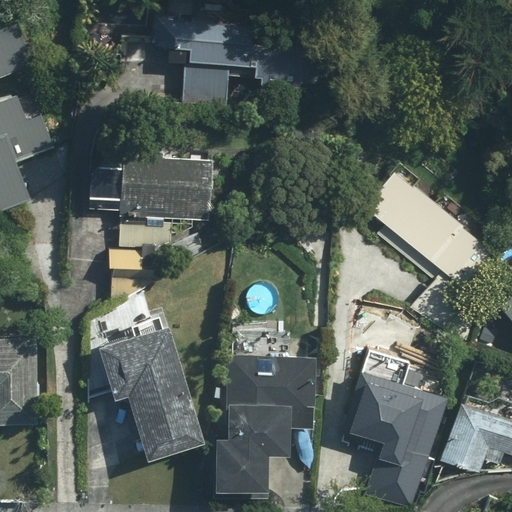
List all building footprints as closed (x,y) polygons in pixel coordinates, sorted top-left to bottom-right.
[(0,16),(0,68),(32,56),(14,11),(0,16)] [(222,104),(224,64),(251,65),(251,85),(287,86),(289,46),(240,44),(241,22),(150,18),(149,48),(184,49),(182,102),(222,104)] [(0,202),(31,190),(16,154),(57,137),(44,104),(25,112),(15,85),(0,90),(0,202)] [(205,158),(120,154),(117,214),(202,218),(205,158)] [(485,249),(389,172),(359,208),(456,285),(485,249)] [(511,285),(492,303),(511,327),(511,285)] [(197,441),(163,329),(94,349),(108,395),(122,391),(142,458),(197,441)] [(0,424),(31,423),(30,406),(35,406),(32,336),(0,337),(0,424)] [(282,455),(283,427),(306,427),(307,356),(224,355),(222,439),(208,439),(208,489),(262,489),(262,455),(282,455)] [(387,441),(384,449),(422,461),(442,396),(353,369),(336,425),(387,441)] [(511,421),(455,404),(437,460),(477,472),(485,446),(511,454),(511,421)]
